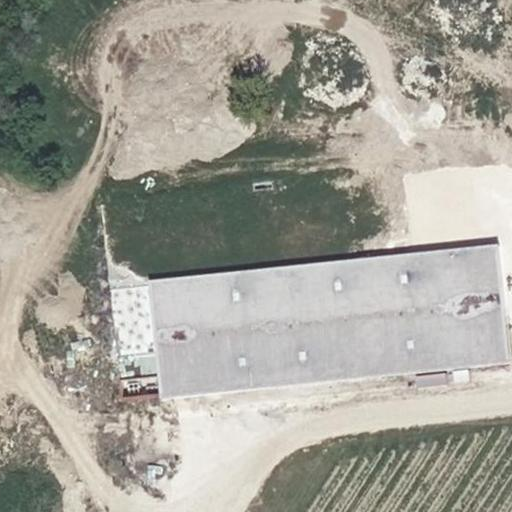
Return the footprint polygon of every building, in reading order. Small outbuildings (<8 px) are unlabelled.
[(304,83),(330,101),(375,36),(470,98),(511,125),(511,0),(358,0),(333,39),(328,46),(304,83)] [(328,46),(333,39),(328,36),(323,43),(328,46)] [(323,111),(330,101),(304,83),(297,92),(323,111)] [(316,121),(323,111),(297,92),(290,102),(316,121)] [(424,167),(511,227),(511,125),(470,98),(424,167)] [(511,281),(511,227),(424,167),(400,207),(436,231),(429,241),(471,269),(478,259),(511,281)] [(314,262),(331,235),(267,192),(248,219),(314,262)]
